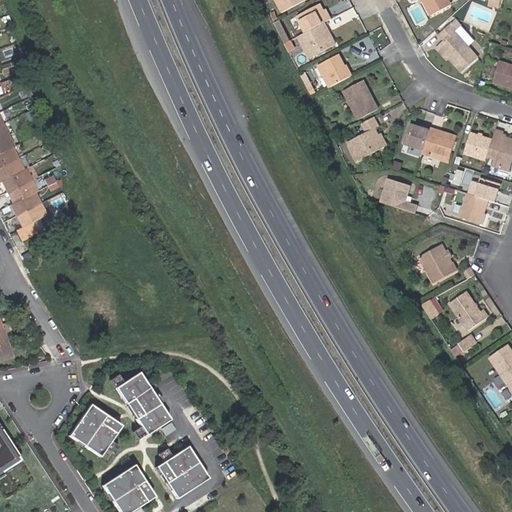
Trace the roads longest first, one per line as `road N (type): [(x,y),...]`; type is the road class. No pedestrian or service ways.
road 1 (motorway): [(463,511),(278,222),(176,0)]
road 2 (motorway): [(143,0),(249,230),(426,511)]
road 3 (residential): [(511,112),(433,86),(377,0)]
road 4 (residential): [(39,424),(53,420),(64,395),(39,373),(15,390),(27,421)]
